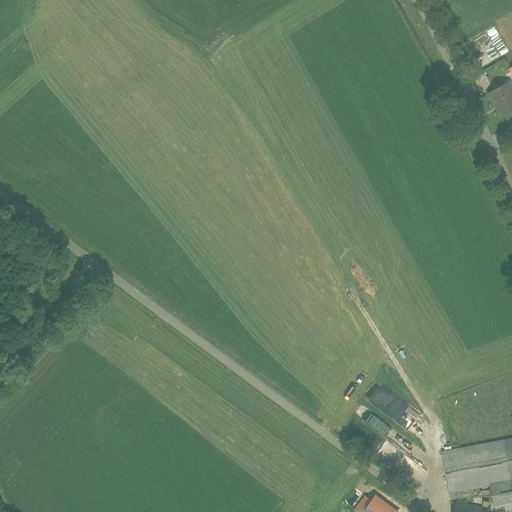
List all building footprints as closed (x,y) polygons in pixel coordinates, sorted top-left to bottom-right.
[(502,119),(511,113),(511,85),(509,81),(487,94),(502,119)] [(417,379),(420,386),(430,382),(427,374),(417,379)] [(385,404),(385,383),(369,383),(370,405),(385,404)] [(446,421),(452,417),(440,400),(434,405),(446,421)] [(494,506),(511,502),(511,438),(441,452),(449,493),(490,485),(494,506)] [(355,511),(362,511),(372,500),(365,495),(353,511),(355,511)] [(490,511),(491,509),(457,501),(454,511),(490,511)]
